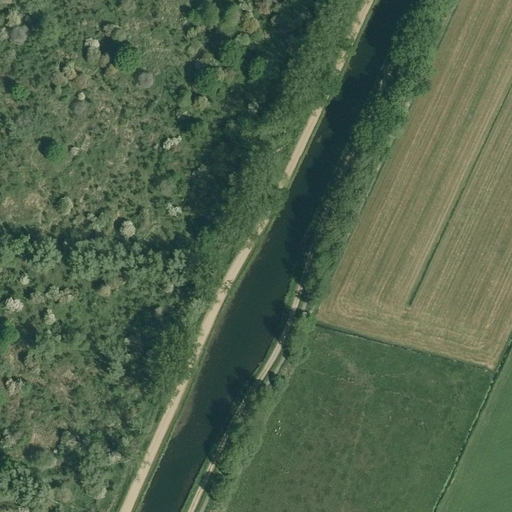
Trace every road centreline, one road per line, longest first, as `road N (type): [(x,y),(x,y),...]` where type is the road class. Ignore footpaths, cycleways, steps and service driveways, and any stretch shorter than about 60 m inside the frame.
road 1 (track): [(123,511),(233,258),(266,209),(365,0)]
road 2 (track): [(191,511),(285,336),(315,229),(419,0)]
